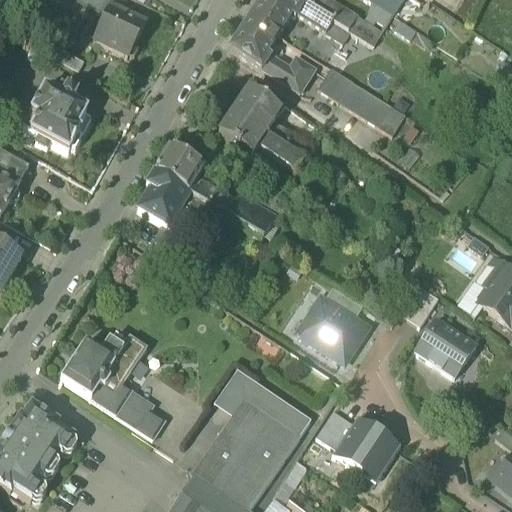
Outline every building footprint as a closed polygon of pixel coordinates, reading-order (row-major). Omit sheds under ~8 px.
[(98,17),(99,17),(106,0),(64,0),(64,3),(89,15),(90,13),(98,17)] [(119,18),(126,3),(120,0),(106,0),(99,17),(106,21),(92,49),(126,65),(127,62),(130,63),(133,62),(136,56),(135,53),(133,52),(144,30),(119,18)] [(255,0),(260,3),(248,23),(277,41),(290,21),(299,6),(294,3),(289,0),(255,0)] [(295,0),(294,3),(299,6),(332,27),(347,36),(356,23),(319,0),(295,0)] [(369,0),(367,4),(392,20),(405,0),(369,0)] [(332,27),(299,6),(290,21),(293,24),(296,20),(325,38),(332,27)] [(228,53),(260,76),(265,59),(277,41),(248,23),(228,53)] [(356,23),(347,36),(332,27),(325,38),(342,49),(349,38),(373,52),(381,38),(356,23)] [(46,60),(77,78),(83,68),(52,50),(46,60)] [(288,74),(265,59),(260,76),(298,100),(314,76),(294,64),(288,74)] [(317,95),(391,143),(404,122),(329,75),(317,95)] [(247,97),(279,119),(285,109),(254,86),(247,97)] [(48,150),(67,161),(69,157),(71,157),(74,156),(80,146),(79,143),(77,142),(79,138),(83,137),(90,124),(89,120),(70,110),(75,102),(60,93),(56,102),(43,95),(30,119),(25,116),(17,132),(21,134),(21,135),(37,144),(34,150),(46,156),(48,150)] [(232,119),(264,141),(270,132),(272,129),(279,119),(247,97),(232,119)] [(256,153),(258,150),(264,141),(232,119),(216,142),(249,164),(256,153)] [(402,145),(409,150),(417,136),(410,131),(402,145)] [(275,136),(270,132),(264,141),(283,154),(291,142),(277,132),(275,136)] [(283,154),(264,141),(258,150),(263,153),(261,156),(275,166),(283,154)] [(310,155),(291,142),(283,154),(302,167),(310,155)] [(294,179),(297,175),(302,167),(283,154),(275,166),(294,179)] [(153,180),(187,201),(195,187),(202,176),(167,155),(153,180)] [(0,220),(7,209),(10,210),(13,209),(15,208),(17,206),(18,203),(18,200),(17,198),(15,196),(27,175),(0,159),(0,220)] [(311,173),(302,167),(297,175),(305,180),(311,173)] [(260,190),(279,202),(290,186),(282,180),(279,185),(268,178),(260,190)] [(168,236),(184,210),(189,202),(187,201),(153,180),(144,194),(148,196),(136,217),(168,236)] [(233,209),(195,187),(187,201),(189,202),(207,213),(226,224),(234,210),(233,209)] [(207,213),(189,202),(184,210),(202,221),(207,213)] [(226,224),(261,245),(272,227),(235,205),(233,209),(234,210),(226,224)] [(475,243),(467,253),(482,263),(489,253),(475,243)] [(2,245),(0,249),(0,251),(5,254),(9,248),(2,245)] [(0,298),(20,262),(5,254),(0,251),(0,298)] [(511,335),(511,278),(491,263),(473,287),(486,297),(477,310),(483,314),(511,335)] [(486,297),(473,287),(454,313),(474,326),(483,314),(477,310),(486,297)] [(415,291),(397,319),(418,333),(437,305),(415,291)] [(323,306),(353,326),(362,312),(331,293),(323,306)] [(296,340),(343,370),(366,335),(353,326),(323,306),(319,304),(296,340)] [(475,351),(435,325),(413,359),(453,385),(475,351)] [(89,404),(152,445),(164,427),(149,418),(152,412),(121,391),(146,354),(128,342),(120,355),(107,346),(99,359),(113,368),(99,391),(89,404)] [(75,395),(89,404),(99,391),(113,368),(99,359),(84,350),(61,386),(75,395)] [(263,419),(274,403),(236,377),(212,411),(230,423),(243,405),(263,419)] [(298,443),(309,428),(274,403),(263,419),(298,443)] [(191,483),(192,484),(232,511),(251,511),(299,444),(298,443),(263,419),(243,405),(230,423),(190,482),(191,483)] [(11,496),(30,508),(42,490),(39,488),(57,460),(60,462),(72,443),(54,431),(56,428),(30,411),(22,423),(20,422),(8,440),(7,439),(0,449),(1,450),(0,451),(0,493),(9,499),(11,496)] [(352,430),(332,417),(315,442),(334,456),(352,430)] [(334,456),(331,461),(374,490),(399,452),(383,441),(379,446),(369,439),(373,434),(356,423),(352,430),(334,456)] [(494,443),(511,458),(511,457),(511,441),(502,434),(494,443)] [(511,457),(511,458),(491,485),(511,501),(511,457)] [(273,505),(281,510),(299,483),(289,476),(272,504),(273,505)] [(232,511),(192,484),(172,511),(232,511)] [(313,511),(295,500),(286,511),(313,511)]
